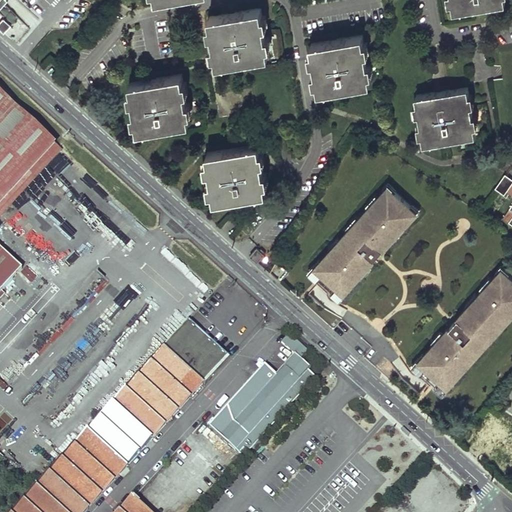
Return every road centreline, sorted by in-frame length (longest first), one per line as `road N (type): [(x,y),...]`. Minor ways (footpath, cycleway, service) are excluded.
road 1 (tertiary): [(234,262),(502,505)]
road 2 (residential): [(234,262),(286,202),(314,150),(290,0)]
road 3 (unknown): [(289,312),(109,511)]
road 4 (tertiary): [(53,97),(234,262)]
road 5 (residential): [(229,0),(120,22),(53,97)]
